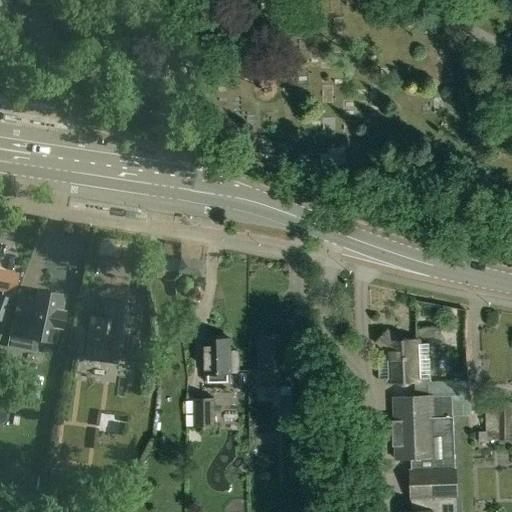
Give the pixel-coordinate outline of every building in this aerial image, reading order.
[(162,109),(159,89),(124,94),(127,115),(162,109)] [(181,259),(179,271),(201,275),(203,263),(181,259)] [(12,331),(24,333),(23,338),(55,345),(58,329),(61,329),(64,314),(61,314),(64,298),(38,293),(36,305),(18,301),(12,331)] [(0,321),(4,323),(13,301),(0,295),(0,321)] [(91,325),(87,358),(102,360),(103,352),(117,354),(120,358),(133,360),(137,356),(139,344),(135,339),(140,305),(108,301),(105,327),(91,325)] [(81,354),(84,330),(72,329),(69,352),(81,354)] [(386,330),(376,341),(384,347),(387,347),(389,381),(420,380),(418,340),(398,341),(386,330)] [(204,339),(205,373),(211,373),(211,382),(230,382),(230,372),(231,372),(230,338),(227,338),(224,336),(218,336),(216,338),(204,339)] [(258,337),(258,383),(288,383),(288,337),(258,337)] [(456,467),(455,467),(453,415),(434,416),(433,394),(393,396),(396,459),(411,458),(411,469),(412,498),(458,496),(456,467)] [(279,425),(301,425),(301,396),(279,397),(279,425)] [(193,426),(213,426),(213,399),(193,398),(193,426)] [(192,424),(191,399),(183,399),(183,424),(192,424)] [(510,438),(511,402),(495,402),(486,408),(486,431),(479,431),(479,441),(487,441),(487,439),(510,438)] [(295,463),(303,463),(317,463),(317,432),(303,432),(296,432),(295,463)] [(16,485),(22,477),(9,466),(0,476),(0,504),(9,511),(44,511),(46,510),(16,485)]
